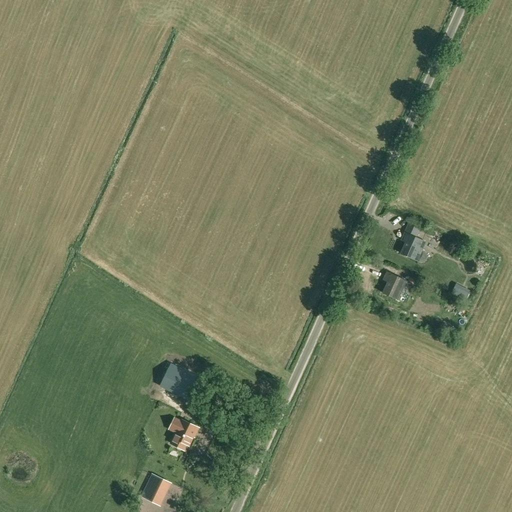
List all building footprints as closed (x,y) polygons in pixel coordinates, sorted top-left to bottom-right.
[(424,252),(422,251),(425,242),(415,238),(419,229),(408,225),(401,240),(406,242),(401,254),(417,261),(419,262),(421,262),(423,262),(425,261),(426,259),(427,257),(426,255),(425,253),(424,252)] [(399,241),(391,237),(386,248),(395,252),(399,241)] [(408,282),(387,273),(383,280),(388,282),(383,294),(399,301),(408,282)] [(453,283),(449,292),(464,299),(468,290),(453,283)] [(452,298),(448,306),(462,313),(466,305),(452,298)] [(194,399),(197,393),(198,391),(203,380),(171,364),(162,384),(185,395),(186,396),(193,399),(194,400),(194,399)] [(193,437),(197,429),(198,429),(198,428),(182,421),(182,422),(180,421),(175,432),(177,433),(171,444),(182,449),(184,450),(187,445),(188,446),(193,437)] [(152,475),(142,497),(147,499),(158,504),(162,495),(169,483),(152,475)]
